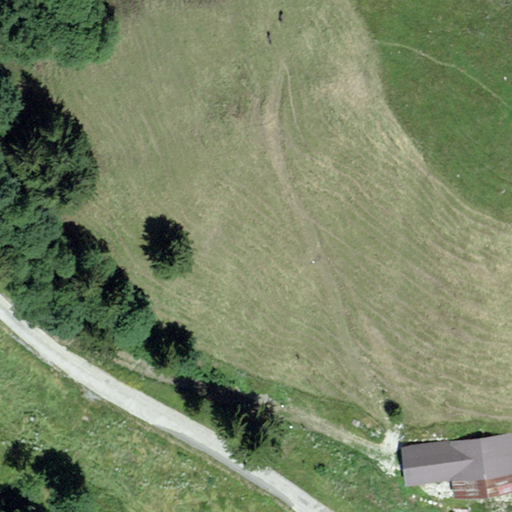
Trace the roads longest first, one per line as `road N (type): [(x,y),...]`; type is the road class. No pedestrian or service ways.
road 1 (unclassified): [(317,511),(127,401),(0,306)]
road 2 (track): [(32,336),(66,332),(373,452)]
